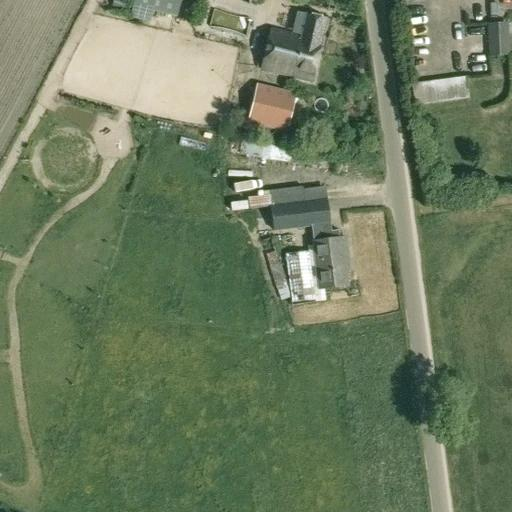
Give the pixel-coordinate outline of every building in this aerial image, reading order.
[(178,17),(181,0),(135,0),(132,19),(151,23),(154,12),(178,17)] [(262,71),(312,83),(328,21),(308,17),(303,39),(272,32),(262,71)] [(509,57),(508,24),(487,24),(488,57),(509,57)] [(421,57),(437,54),(435,42),(419,44),(421,57)] [(287,132),(296,97),(258,87),(250,122),(287,132)] [(250,162),(299,165),(300,149),(251,147),(250,162)] [(270,206),(273,233),(331,227),(325,192),(290,195),(291,202),(270,206)] [(315,243),(316,253),(321,291),(349,287),(346,264),(350,264),(346,239),(315,243)] [(321,291),(316,253),(285,256),(292,305),(315,302),(314,293),(321,291)]
